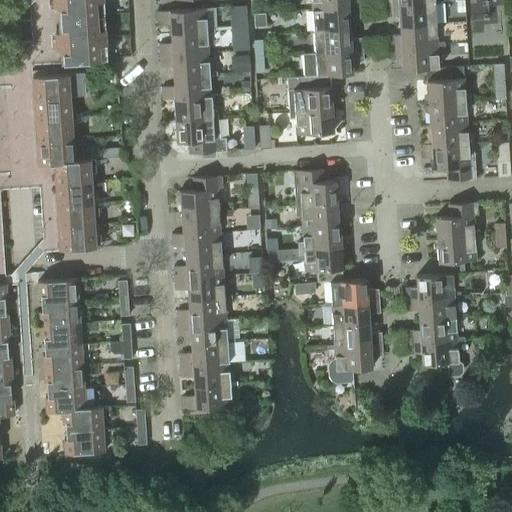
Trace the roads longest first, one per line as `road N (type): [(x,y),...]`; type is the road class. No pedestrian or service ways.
road 1 (residential): [(35,262),(24,68),(43,48),(40,0)]
road 2 (residential): [(148,165),(383,151)]
road 3 (residential): [(148,165),(139,0)]
road 4 (residential): [(383,151),(372,0)]
road 5 (residential): [(385,186),(511,181)]
